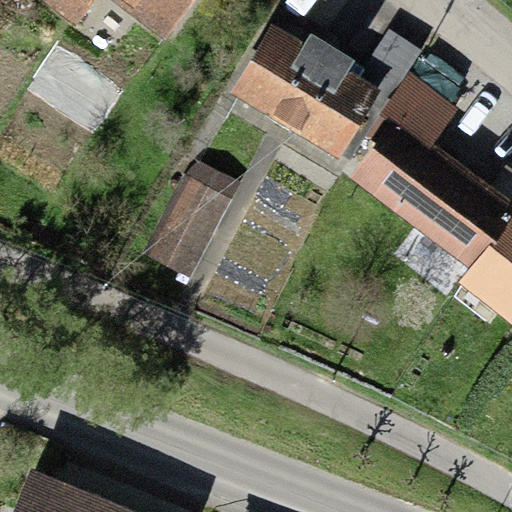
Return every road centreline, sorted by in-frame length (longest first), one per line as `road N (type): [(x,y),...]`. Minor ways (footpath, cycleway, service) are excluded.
road 1 (residential): [(511,499),(0,268)]
road 2 (primary): [(331,511),(0,387)]
